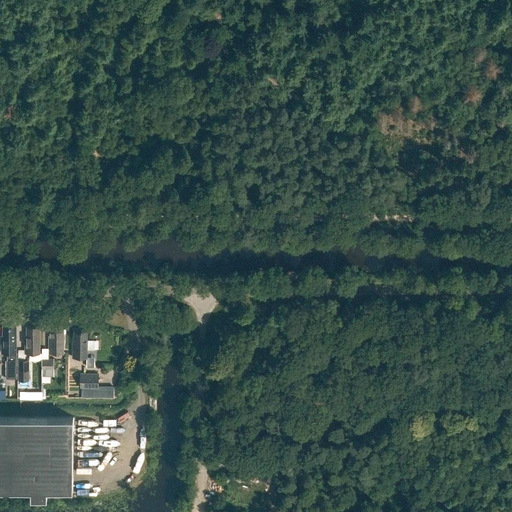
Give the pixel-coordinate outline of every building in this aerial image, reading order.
[(25,336),(25,353),(40,353),(40,326),(27,326),(27,336),(25,336)] [(2,336),(2,352),(8,352),(8,359),(6,359),(6,378),(17,378),(17,352),(16,352),(16,327),(4,327),(4,336),(2,336)] [(49,336),(49,353),(64,353),(64,327),(51,327),(51,336),(49,336)] [(73,340),(73,357),(87,357),(87,349),(94,349),(94,340),(87,340),(87,331),(74,331),(74,340),(73,340)] [(42,368),(54,368),(54,358),(42,358),(42,368)] [(18,381),(29,381),(29,359),(18,359),(18,381)] [(80,388),(99,387),(99,373),(80,373),(80,388)] [(21,389),(21,398),(43,398),(43,389),(21,389)] [(0,487),(32,488),(32,496),(48,496),(48,488),(73,488),(74,416),(0,415),(0,487)]
